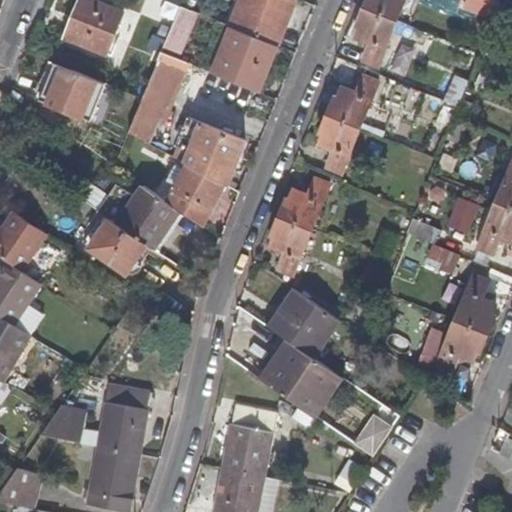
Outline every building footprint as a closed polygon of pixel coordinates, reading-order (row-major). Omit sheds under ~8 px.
[(123,13),(89,0),(80,0),(65,39),(106,55),(123,13)] [(197,2),(193,0),(183,0),(181,8),(193,12),(197,2)] [(241,0),(231,27),(233,28),(279,46),(289,26),(283,24),(292,0),(241,0)] [(369,0),(367,6),(400,21),(408,0),(369,0)] [(181,8),(172,4),(165,19),(174,23),(181,8)] [(359,26),(362,28),(358,38),(372,44),(365,61),(382,67),(400,21),(367,6),(359,26)] [(193,12),(181,8),(174,23),(171,30),(185,36),(194,13),(193,12)] [(431,34),(408,24),(402,38),(425,48),(431,34)] [(279,46),(233,28),(214,74),(260,93),(279,46)] [(501,40),(489,34),(483,50),(493,54),(495,55),(501,40)] [(483,50),(481,55),(479,60),(488,64),(493,54),(483,50)] [(186,63),(162,53),(147,90),(166,97),(172,99),(186,63)] [(100,82),(61,66),(45,106),(84,121),(85,119),(100,82)] [(496,73),(484,68),(476,86),(488,92),(496,73)] [(470,82),(457,76),(446,101),(449,102),(460,107),(463,100),(470,82)] [(340,99),(336,97),(330,114),(364,128),(382,84),(365,77),(359,94),(344,88),(340,99)] [(107,84),(100,82),(85,119),(91,122),(107,84)] [(401,108),(408,91),(391,83),(383,101),(401,108)] [(147,90),(143,99),(128,133),(147,143),(166,97),(147,90)] [(463,100),(460,107),(456,117),(470,123),(478,106),(463,100)] [(460,107),(449,102),(445,112),(456,117),(460,107)] [(324,129),(328,131),(322,145),(336,151),(329,168),(345,175),(364,128),(330,114),(324,129)] [(185,138),(176,159),(187,165),(227,186),(245,140),(189,117),(181,136),(185,138)] [(469,125),(456,119),(448,139),(461,144),(469,125)] [(439,159),(425,153),(418,170),(432,175),(439,159)] [(168,182),(177,186),(168,203),(182,213),(186,215),(205,228),(227,186),(187,165),(185,169),(176,165),(168,182)] [(511,165),(497,202),(511,208),(511,165)] [(292,201),(289,200),(282,217),(316,231),(333,186),(317,179),(310,197),(296,191),(292,201)] [(168,203),(143,186),(117,225),(150,247),(157,251),(182,213),(168,203)] [(469,236),(478,204),(454,198),(445,229),(469,236)] [(92,207),(81,200),(74,212),(85,219),(92,207)] [(511,208),(497,202),(479,248),(494,255),(502,237),(511,242),(511,208)] [(2,229),(0,227),(0,256),(5,260),(23,272),(48,235),(14,212),(2,229)] [(186,215),(182,213),(157,251),(161,254),(186,215)] [(274,235),(277,237),(273,247),(287,254),(280,270),(296,277),(316,231),(282,217),(274,235)] [(108,218),(88,247),(131,275),(150,247),(117,225),(108,218)] [(442,230),(415,218),(409,233),(434,244),(437,245),(442,230)] [(404,237),(386,230),(376,254),(394,262),(404,237)] [(437,245),(434,244),(426,264),(454,277),(463,256),(437,245)] [(394,262),(376,254),(365,281),(385,289),(395,262),(394,262)] [(23,272),(5,260),(0,267),(0,316),(16,327),(43,286),(23,272)] [(489,283),(473,276),(456,319),(489,333),(496,317),(493,316),(497,305),(483,299),(489,283)] [(342,321),(299,292),(273,330),(288,340),(293,343),(317,359),(342,321)] [(0,380),(5,383),(33,337),(16,327),(0,316),(0,380)] [(489,333),(456,319),(438,367),(454,373),(461,356),(475,362),(479,351),(482,353),(489,333)] [(293,343),(288,340),(262,379),(266,382),(293,343)] [(317,359),(293,343),(266,382),(316,416),(342,376),(317,359)] [(152,391),(111,384),(102,431),(99,447),(141,456),(152,391)] [(63,405),(59,412),(42,436),(82,444),(85,429),(88,410),(63,405)] [(281,413),(239,405),(225,469),(268,478),(281,413)] [(380,435),(376,431),(364,449),(375,457),(401,417),(394,412),(380,435)] [(102,431),(85,429),(82,444),(99,447),(102,431)] [(511,440),(507,438),(500,453),(511,458),(511,440)] [(131,511),(141,456),(99,447),(89,505),(127,511),(131,511)] [(364,449),(361,447),(337,484),(353,493),(375,457),(364,449)] [(45,475),(19,469),(1,495),(0,496),(0,503),(12,506),(37,510),(45,475)] [(260,511),(268,478),(225,469),(217,511),(260,511)]
